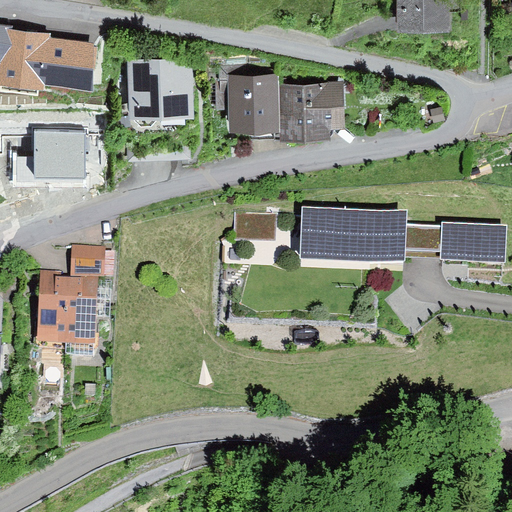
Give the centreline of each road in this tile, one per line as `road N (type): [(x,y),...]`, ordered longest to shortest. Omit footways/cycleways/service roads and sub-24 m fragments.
road 1 (unclassified): [(511,410),(398,435),(189,431),(116,448),(0,510)]
road 2 (residential): [(0,244),(178,189),(450,134),(464,106)]
road 3 (residential): [(464,106),(442,78),(172,23),(1,0)]
road 4 (track): [(300,434),(184,466),(95,511)]
